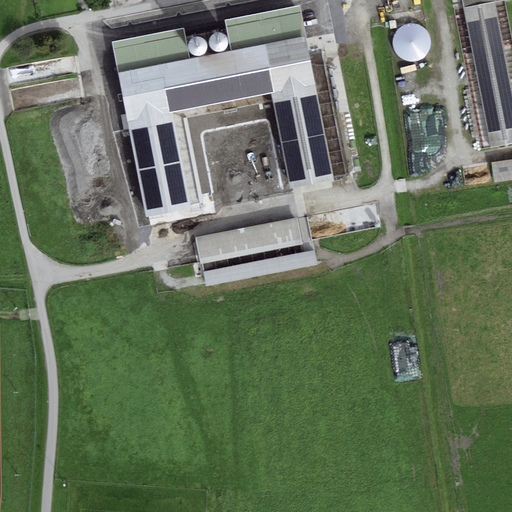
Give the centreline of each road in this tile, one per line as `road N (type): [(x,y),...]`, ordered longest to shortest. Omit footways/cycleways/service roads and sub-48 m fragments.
road 1 (track): [(36,281),(129,267),(173,233),(376,196),(391,173),(373,59),(352,23),(360,0)]
road 2 (unclassified): [(44,511),(57,386),(0,118)]
road 3 (unclassified): [(0,49),(27,28),(157,0)]
